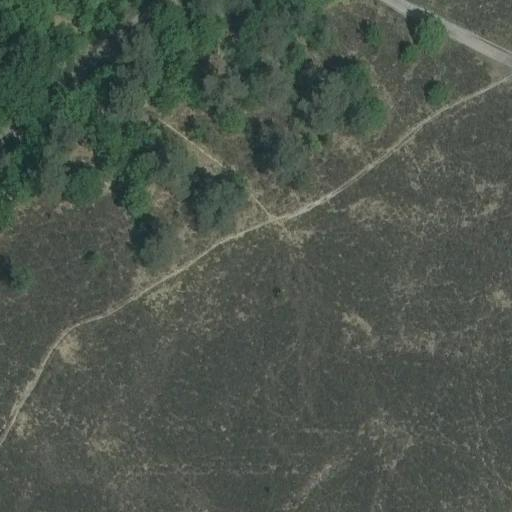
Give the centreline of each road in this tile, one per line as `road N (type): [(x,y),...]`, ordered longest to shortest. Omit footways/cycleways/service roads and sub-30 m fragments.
road 1 (track): [(0,147),(172,0)]
road 2 (track): [(511,62),(406,0)]
